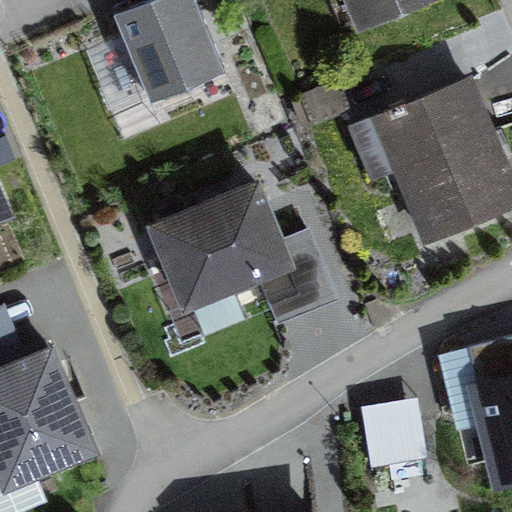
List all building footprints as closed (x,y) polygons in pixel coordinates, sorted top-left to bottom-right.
[(158,103),(234,71),(203,0),(143,0),(146,6),(121,17),(158,103)] [(356,0),(365,23),(430,0),(356,0)] [(436,237),(511,206),(511,136),(485,70),(384,110),(436,237)] [(0,220),(22,212),(0,157),(0,220)] [(194,299),(308,258),(277,174),(163,215),(194,299)] [(0,453),(10,479),(104,442),(62,335),(26,349),(5,296),(0,298),(0,453)] [(453,454),(511,439),(511,358),(500,361),(491,324),(392,347),(404,395),(437,387),(453,454)]
